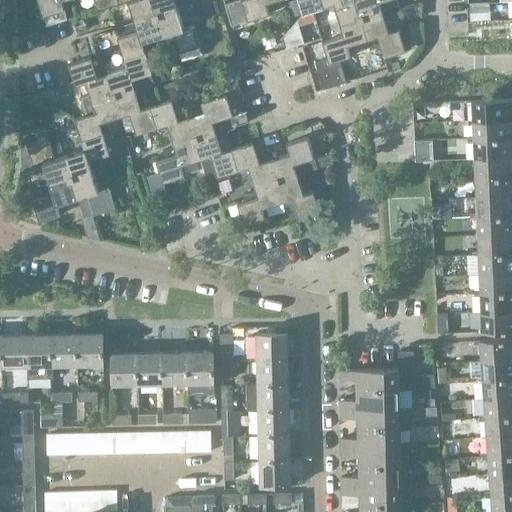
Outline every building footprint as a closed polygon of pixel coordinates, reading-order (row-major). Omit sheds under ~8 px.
[(36,0),(45,27),(68,20),(61,0),(36,0)] [(93,0),(96,10),(117,4),(116,0),(93,0)] [(134,21),(155,15),(150,0),(116,0),(117,4),(127,1),(134,21)] [(150,0),(155,15),(176,8),(194,3),(193,0),(150,0)] [(265,4),(278,0),(240,0),(247,21),(268,14),(265,4)] [(297,0),(302,15),(322,10),(319,0),(297,0)] [(332,6),(338,26),(360,19),(361,19),(355,0),(319,0),(322,10),(332,6)] [(355,0),(361,19),(382,13),(381,12),(398,7),(396,0),(355,0)] [(178,54),(199,47),(192,26),(183,29),(176,8),(155,15),(161,36),(171,33),(178,54)] [(361,19),(360,19),(366,40),(376,37),(383,58),(404,51),(397,30),(388,33),(382,13),(361,19)] [(116,37),(123,58),(144,51),(141,42),(161,36),(155,15),(134,21),(135,24),(124,28),(126,34),(116,37)] [(314,63),(323,90),(346,82),(339,60),(350,57),(346,46),(366,40),(360,19),(338,26),(341,36),(321,42),(326,59),(314,63)] [(282,37),(285,49),(302,44),(295,20),(282,37)] [(151,73),(144,51),(123,58),(126,68),(106,75),(112,96),(133,89),(130,79),(151,73)] [(91,102),(112,96),(106,75),(96,78),(89,57),(67,64),(74,85),(85,82),(89,95),(91,102)] [(133,89),(112,96),(118,117),(122,116),(127,133),(134,130),(135,134),(156,127),(150,106),(140,109),(133,89)] [(211,123),(232,117),(245,112),(244,111),(234,114),(231,105),(235,104),(232,92),(203,101),(207,112),(187,118),(193,138),(214,132),(211,123)] [(74,118),(80,139),(102,132),(99,123),(118,117),(112,96),(91,102),(89,95),(80,98),(82,104),(71,108),(75,118),(74,118)] [(150,106),(156,127),(166,124),(172,145),(193,138),(187,118),(180,98),(171,101),(171,100),(150,106)] [(466,104),(472,103),(473,122),(511,120),(511,100),(472,102),(472,100),(465,100),(466,104)] [(214,132),(193,138),(199,160),(210,157),(216,178),(237,171),(230,150),(221,153),(220,151),(231,148),(225,130),(231,128),(232,129),(234,129),(233,128),(236,127),(236,125),(247,121),(245,112),(232,117),(211,123),(214,132)] [(511,120),(473,122),(474,136),(467,136),(467,139),(511,137),(511,120)] [(80,139),(83,148),(63,155),(70,176),(91,170),(91,169),(107,164),(104,156),(109,154),(102,132),(80,139)] [(268,160),(275,182),(296,175),(296,174),(316,168),(306,136),(284,143),(288,154),(276,157),(275,155),(267,150),(254,154),(257,163),(268,160)] [(474,142),(474,158),(511,156),(511,137),(467,139),(467,143),(474,142)] [(70,176),(63,155),(59,141),(49,144),(47,138),(25,145),(32,167),(44,163),(50,182),(70,176)] [(180,166),(199,160),(193,138),(172,145),(176,155),(155,161),(162,183),(183,176),(180,166)] [(247,168),(253,188),(275,182),(268,160),(257,163),(254,154),(251,143),(230,150),(237,171),(247,168)] [(511,156),(474,158),(475,174),(469,174),(469,177),(511,175),(511,156)] [(97,190),(91,170),(70,176),(76,198),(86,195),(87,198),(79,201),(83,216),(81,217),(87,236),(100,239),(92,216),(114,209),(107,187),(97,190)] [(297,220),(318,214),(317,210),(328,206),(322,188),(302,194),(296,175),(275,182),(281,202),(283,202),(289,221),(297,219),(297,220)] [(511,175),(469,177),(469,181),(475,180),(476,196),(511,194),(511,175)] [(53,193),(41,197),(31,200),(38,222),(60,215),(57,204),(76,198),(70,176),(50,182),(53,193)] [(261,208),(281,202),(275,182),(253,188),(256,198),(244,201),(235,205),(239,216),(230,218),(233,229),(236,231),(243,229),(242,225),(264,218),(261,208)] [(511,194),(476,196),(477,212),(470,213),(470,216),(511,214),(511,194)] [(434,206),(432,207),(432,217),(449,217),(448,203),(434,203),(434,206)] [(477,219),(478,235),(511,233),(511,214),(470,216),(471,219),(477,219)] [(511,233),(478,235),(478,251),(472,251),(472,254),(511,252),(511,233)] [(479,257),(479,273),(511,271),(511,252),(472,254),(472,257),(479,257)] [(511,271),(479,273),(480,290),(474,290),(474,293),(480,292),(511,291),(511,271)] [(511,291),(480,292),(474,293),(474,296),(480,296),(481,312),(511,310),(511,291)] [(482,333),(511,331),(511,310),(481,312),(482,328),(475,328),(476,332),(482,332),(482,333)] [(76,333),(51,334),(52,366),(77,365),(76,333)] [(102,333),(76,333),(77,365),(103,364),(102,333)] [(42,370),(45,373),(52,373),(52,366),(51,334),(25,335),(26,366),(42,366),(42,370)] [(257,359),(286,358),(288,358),(287,334),(246,335),(246,337),(245,337),(245,356),(247,356),(247,357),(257,357),(257,359)] [(0,339),(1,367),(26,366),(25,335),(0,335),(0,339)] [(221,335),(221,353),(221,359),(230,358),(233,358),(233,335),(221,335)] [(511,339),(480,341),(480,340),(473,340),(473,344),(480,344),(481,361),(511,358),(511,339)] [(187,352),(161,353),(162,384),(187,383),(187,352)] [(212,352),(187,352),(187,383),(213,383),(212,352)] [(413,352),(399,352),(399,370),(413,369),(413,352)] [(111,385),(137,384),(136,353),(110,353),(111,385)] [(161,353),(136,353),(137,384),(162,384),(161,353)] [(288,358),(286,358),(257,359),(257,384),(289,384),(288,358)] [(511,358),(481,361),(482,376),(476,376),(476,381),(511,378),(511,358)] [(222,379),(231,379),(231,361),(221,361),(222,379)] [(357,390),(398,389),(405,389),(404,385),(398,385),(398,369),(339,371),(339,381),(357,380),(357,390)] [(483,382),(484,399),(511,397),(511,378),(476,381),(476,382),(483,382)] [(258,409),(287,409),(289,409),(289,384),(257,384),(258,409)] [(232,405),(231,386),(222,386),(222,405),(232,405)] [(405,391),(405,389),(398,389),(357,390),(357,400),(339,401),(339,410),(399,408),(398,391),(405,391)] [(46,402),(46,390),(27,390),(27,401),(46,402)] [(97,402),(97,392),(78,392),(78,402),(97,402)] [(72,402),(72,393),(53,393),(53,403),(72,402)] [(21,403),(21,394),(2,394),(2,404),(21,403)] [(511,416),(511,397),(484,399),(485,414),(479,414),(479,419),(511,416)] [(399,408),(339,410),(340,419),(358,418),(358,428),(406,427),(406,423),(399,423),(399,408)] [(259,435),(290,434),(289,409),(287,409),(258,409),(259,435)] [(21,411),(22,436),(33,435),(33,411),(21,411)] [(232,411),(222,411),(223,430),(232,430),(232,411)] [(182,424),(182,414),(163,414),(163,424),(182,424)] [(207,414),(188,414),(188,424),(207,424),(207,414)] [(131,425),(131,415),(112,415),(112,425),(131,425)] [(157,415),(138,415),(138,425),(157,425),(157,415)] [(485,420),(487,436),(511,434),(511,416),(479,419),(479,421),(485,420)] [(340,447),(399,445),(400,445),(399,430),(406,430),(406,427),(358,428),(358,439),(340,439),(340,447)] [(210,431),(200,432),(200,452),(211,452),(210,431)] [(148,453),(159,452),(159,432),(148,433),(148,453)] [(169,432),(159,432),(159,452),(170,452),(169,432)] [(170,452),(179,452),(179,432),(169,432),(170,452)] [(179,452),(189,452),(189,432),(179,432),(179,452)] [(200,452),(200,432),(189,432),(189,452),(200,452)] [(97,433),(86,434),(87,454),(98,454),(97,433)] [(107,433),(97,433),(98,454),(107,453),(107,433)] [(118,453),(118,433),(107,433),(107,453),(118,453)] [(128,433),(118,433),(118,453),(129,453),(128,433)] [(138,433),(128,433),(129,453),(139,453),(138,433)] [(148,433),(138,433),(139,453),(148,453),(148,433)] [(56,434),(47,434),(48,455),(56,454),(56,434)] [(56,454),(66,454),(66,434),(56,434),(56,454)] [(77,434),(66,434),(66,454),(77,454),(77,434)] [(77,454),(87,454),(86,434),(77,434),(77,454)] [(259,460),(288,459),(291,459),(290,434),(259,435),(259,460)] [(511,434),(487,436),(488,452),(481,453),(482,456),(511,453),(511,434)] [(22,436),(22,460),(34,460),(33,435),(22,436)] [(233,455),(232,437),(223,437),(224,455),(233,455)] [(406,464),(406,462),(400,462),(400,445),(399,445),(340,447),(340,458),(358,458),(359,466),(400,464),(406,464)] [(511,453),(482,456),(482,459),(488,459),(489,474),(511,472),(511,453)] [(291,459),(288,459),(259,460),(260,486),(291,486),(291,459)] [(22,460),(23,486),(35,485),(34,460),(22,460)] [(224,480),(233,480),(233,462),(224,462),(224,480)] [(406,464),(400,464),(359,466),(359,477),(341,478),(341,485),(401,484),(400,468),(406,468),(406,464)] [(485,494),(491,494),(511,492),(511,472),(489,474),(491,491),(484,491),(485,494)] [(359,495),(359,504),(407,503),(407,500),(401,500),(401,484),(341,485),(341,496),(359,495)] [(35,510),(35,485),(23,486),(24,510),(35,510)] [(97,492),(97,511),(107,511),(107,491),(97,492)] [(117,491),(107,491),(107,511),(116,511),(117,511),(117,491)] [(66,511),(66,492),(54,493),(54,511),(66,511)] [(66,511),(76,511),(76,492),(66,492),(66,511)] [(76,511),(87,511),(87,492),(76,492),(76,511)] [(97,511),(97,492),(87,492),(87,511),(97,511)] [(511,492),(491,494),(485,494),(485,497),(491,497),(492,511),(500,511),(511,511),(511,492)] [(44,511),(54,511),(54,493),(44,493),(44,511)] [(247,495),(247,504),(266,504),(265,494),(247,495)] [(291,503),(291,494),(273,494),(273,504),(291,503)] [(240,495),(222,496),(222,505),(240,504),(240,495)] [(215,505),(215,496),(197,496),(197,506),(215,505)] [(359,511),(401,511),(401,506),(407,506),(407,503),(359,504),(359,511)]
